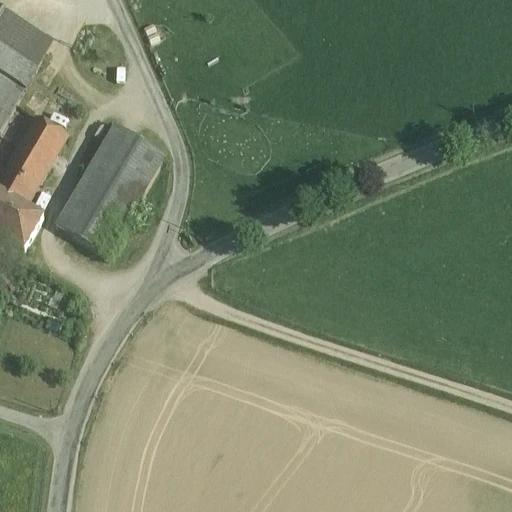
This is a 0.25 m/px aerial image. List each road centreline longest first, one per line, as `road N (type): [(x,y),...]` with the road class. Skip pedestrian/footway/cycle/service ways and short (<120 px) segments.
road 1 (unclassified): [(165,278),(224,242),(371,176),(511,124)]
road 2 (residential): [(165,278),(187,148),(115,0)]
road 3 (unclassified): [(60,511),(70,440),(105,352),(165,278)]
